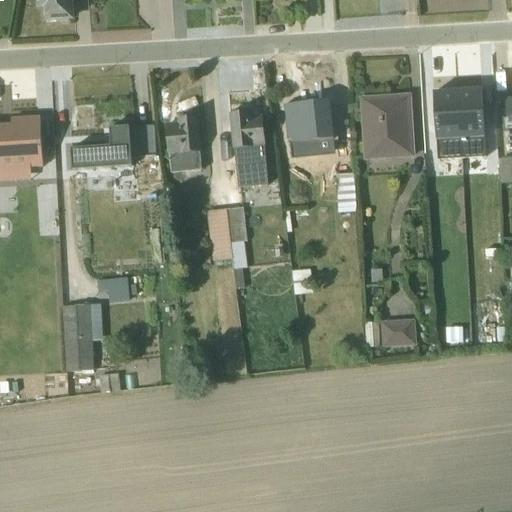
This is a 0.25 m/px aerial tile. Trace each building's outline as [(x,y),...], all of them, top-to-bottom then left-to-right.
[(71,20),(70,0),(37,0),(38,9),(44,9),(44,22),(56,21),(56,24),(68,23),(68,21),(71,20)] [(461,160),(484,159),(480,92),(457,93),(461,160)] [(457,93),(432,94),(436,162),(461,160),(457,93)] [(413,159),(409,97),(361,101),(365,163),(413,159)] [(511,102),(505,103),(506,118),(502,118),(503,134),(507,133),(508,151),(511,150),(511,102)] [(331,141),(328,104),(283,108),(287,145),(290,145),(292,164),(313,162),(311,143),(331,141)] [(260,118),(249,119),(248,110),(229,112),(235,167),(224,168),(225,179),(236,178),(237,190),(267,187),(260,118)] [(171,176),(201,173),(195,115),(177,117),(178,126),(165,128),(171,176)] [(10,121),(11,127),(0,127),(0,184),(30,182),(29,168),(42,167),(39,119),(10,121)] [(70,151),(71,173),(131,169),(131,161),(155,159),(152,127),(108,130),(110,148),(70,151)] [(511,160),(498,162),(500,186),(511,184),(511,160)] [(353,175),(335,177),(337,215),(355,214),(353,175)] [(224,212),(232,267),(236,291),(243,290),(241,271),(247,270),(243,244),(247,243),(243,209),(224,212)] [(232,267),(224,212),(206,214),(212,264),(214,264),(215,269),(232,267)] [(310,272),(292,274),(296,303),(309,301),(308,296),(312,295),(310,272)] [(0,358),(21,358),(18,286),(0,286),(0,358)] [(31,292),(32,326),(59,325),(58,291),(31,292)] [(101,306),(61,309),(65,374),(94,373),(92,344),(102,343),(101,306)] [(414,322),(380,324),(382,350),(416,348),(414,322)] [(376,324),(365,325),(366,350),(378,349),(376,324)] [(87,377),(66,378),(67,400),(160,390),(158,371),(98,378),(88,382),(87,377)] [(28,388),(13,390),(14,401),(42,399),(41,384),(28,385),(28,388)]
